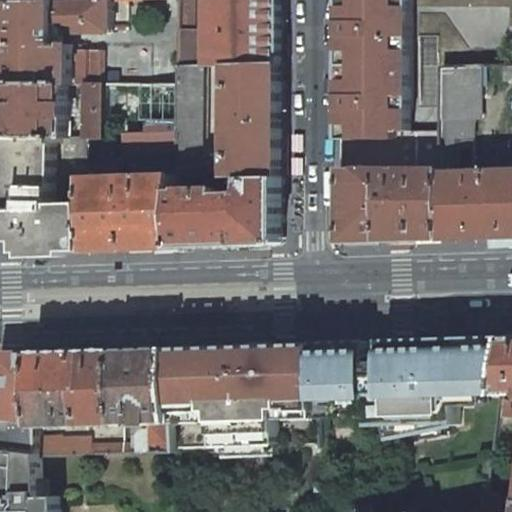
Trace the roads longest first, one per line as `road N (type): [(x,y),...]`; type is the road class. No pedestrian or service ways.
road 1 (secondary): [(0,328),(319,319)]
road 2 (residential): [(317,0),(319,319)]
road 3 (secondary): [(319,319),(511,302)]
